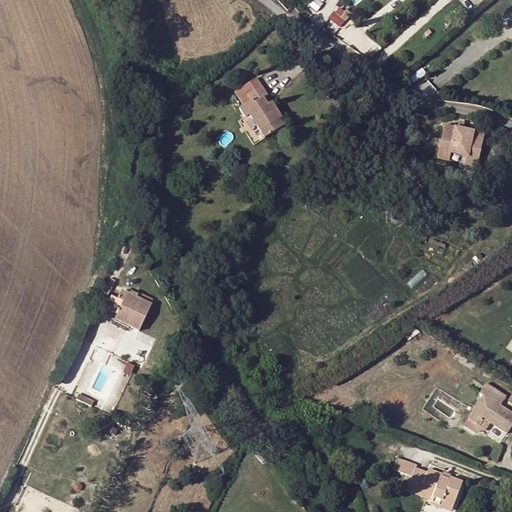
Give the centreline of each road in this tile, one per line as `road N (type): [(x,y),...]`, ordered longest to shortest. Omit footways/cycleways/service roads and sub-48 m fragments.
road 1 (residential): [(0,510),(128,245)]
road 2 (residential): [(269,0),(406,97),(511,127)]
